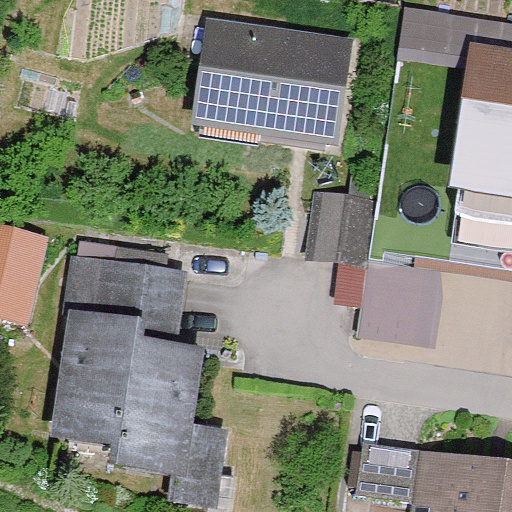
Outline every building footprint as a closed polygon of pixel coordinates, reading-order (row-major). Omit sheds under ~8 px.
[(440,0),(409,0),(402,39),(447,48),(456,3),(440,0)] [(269,142),(344,152),(358,49),(216,30),(201,143),(267,153),(269,142)] [(511,54),(473,50),(454,184),(463,185),(456,240),(511,247),(511,54)] [(377,208),(322,201),(313,272),(340,275),(336,307),(367,310),(364,339),(439,348),(447,280),(369,270),(377,208)] [(0,324),(36,330),(51,242),(0,233),(0,324)] [(79,313),(149,319),(175,321),(179,263),(82,255),(81,266),(74,265),(70,313),(79,313)] [(138,454),(146,348),(149,319),(79,313),(69,449),(138,454)] [(136,477),(189,481),(186,511),(206,511),(226,511),(232,441),(205,439),(211,353),(146,348),(138,454),(136,477)] [(511,511),(511,469),(365,454),(360,504),(418,510),(417,511),(511,511)]
